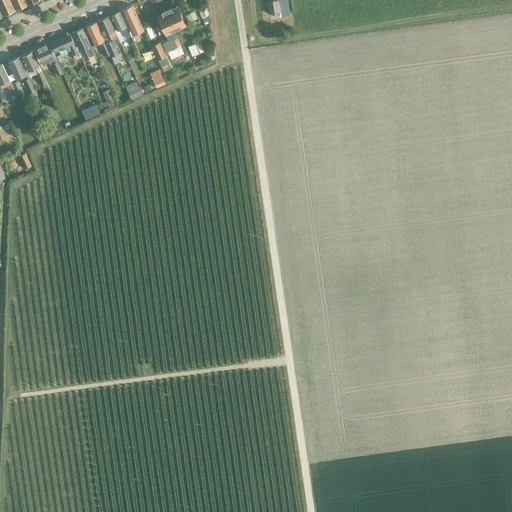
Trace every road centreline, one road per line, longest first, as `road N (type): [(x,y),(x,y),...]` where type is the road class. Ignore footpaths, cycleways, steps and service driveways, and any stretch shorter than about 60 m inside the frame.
road 1 (track): [(288,360),(5,397)]
road 2 (secondary): [(0,51),(111,0)]
